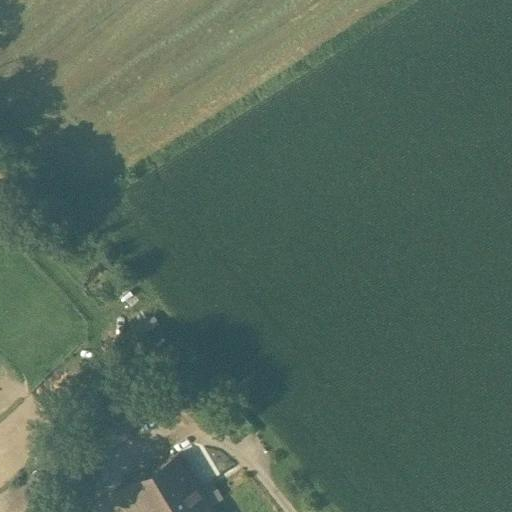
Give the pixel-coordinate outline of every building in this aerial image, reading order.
[(211,389),(172,344),(152,361),(171,384),(167,387),(186,410),(211,389)] [(115,376),(79,407),(88,417),(124,386),(115,376)] [(88,417),(58,442),(75,462),(82,470),(148,413),(125,385),(124,386),(88,417)] [(239,409),(220,423),(234,442),(253,428),(239,409)] [(49,434),(30,450),(38,460),(57,443),(49,434)] [(38,460),(34,463),(51,483),(75,462),(58,442),(57,443),(38,460)] [(213,511),(178,454),(127,485),(144,511),(213,511)] [(144,511),(127,485),(127,484),(113,493),(125,511),(144,511)] [(77,511),(67,496),(48,508),(50,511),(77,511)]
